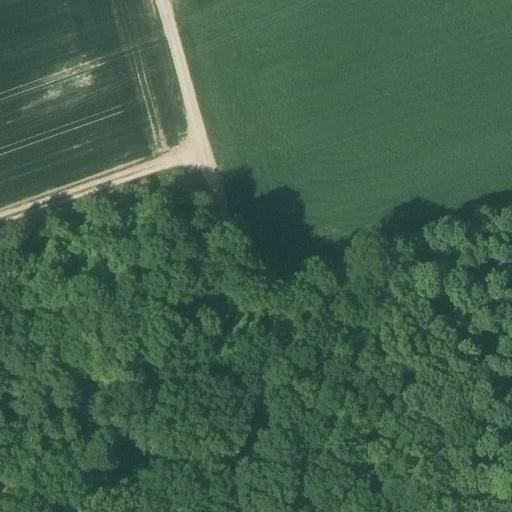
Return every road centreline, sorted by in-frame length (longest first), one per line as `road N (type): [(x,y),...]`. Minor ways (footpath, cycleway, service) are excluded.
road 1 (track): [(162,0),(299,511)]
road 2 (track): [(245,306),(511,212)]
road 3 (track): [(0,223),(203,151)]
